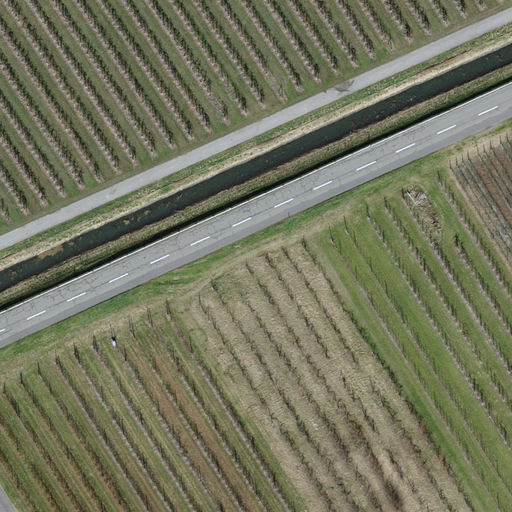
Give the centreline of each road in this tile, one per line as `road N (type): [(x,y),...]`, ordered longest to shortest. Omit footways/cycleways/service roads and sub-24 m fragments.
road 1 (track): [(511,10),(0,240)]
road 2 (secondary): [(0,331),(511,101)]
